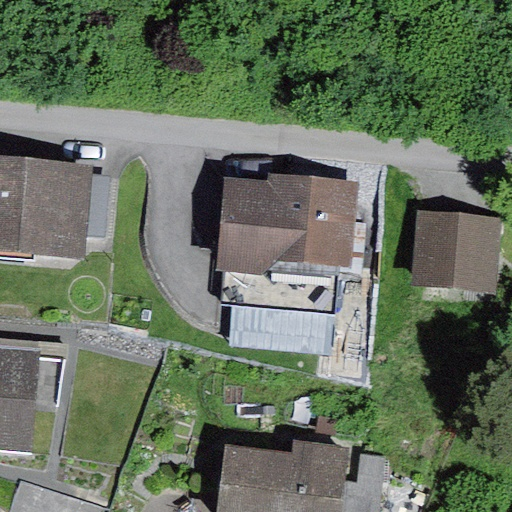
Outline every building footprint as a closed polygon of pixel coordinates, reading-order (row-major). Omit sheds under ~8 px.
[(93,169),(0,161),(0,256),(85,263),(87,238),(107,239),(112,177),(93,175),(93,169)] [(268,185),(225,181),(218,274),(225,275),(262,277),(276,264),(338,269),(351,269),(358,183),(269,177),(268,185)] [(501,221),(419,214),(412,288),(494,295),(501,221)] [(262,277),(225,275),(223,307),(334,316),(338,269),(276,264),(262,277)] [(42,349),(0,346),(0,454),(35,457),(42,349)] [(293,459),(228,450),(219,511),(343,511),(346,483),(351,449),(295,442),(293,459)] [(358,484),(346,483),(343,511),(381,511),(387,459),(360,457),(358,484)]
